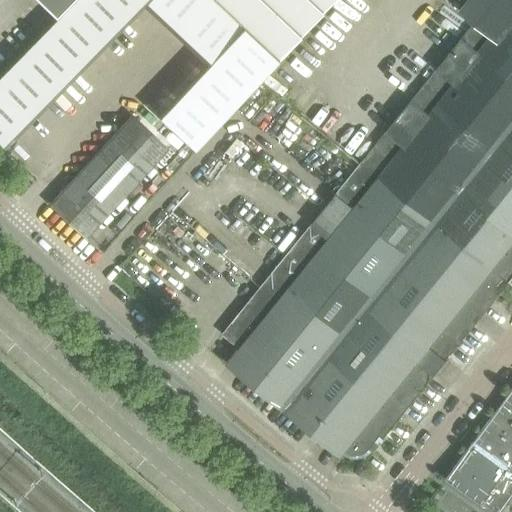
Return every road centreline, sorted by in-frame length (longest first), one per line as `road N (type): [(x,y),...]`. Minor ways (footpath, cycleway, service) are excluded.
road 1 (secondary): [(0,231),(321,511)]
road 2 (unclassified): [(511,345),(380,511)]
